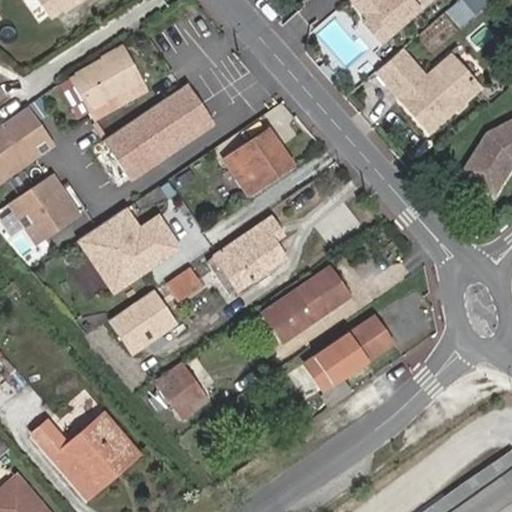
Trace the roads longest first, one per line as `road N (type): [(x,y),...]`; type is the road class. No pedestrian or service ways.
road 1 (residential): [(293,75),(99,204),(78,167)]
road 2 (residential): [(472,343),(259,511)]
road 3 (tertiary): [(469,270),(293,75)]
